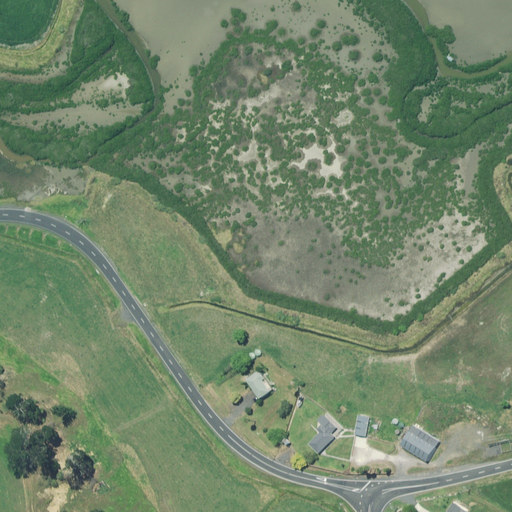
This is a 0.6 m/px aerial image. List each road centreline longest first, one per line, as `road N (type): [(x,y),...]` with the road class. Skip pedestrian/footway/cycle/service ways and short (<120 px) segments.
road 1 (tertiary): [(375,497),(294,476),(243,449),(84,244),(53,225),(0,215)]
road 2 (secondary): [(511,464),(375,497)]
